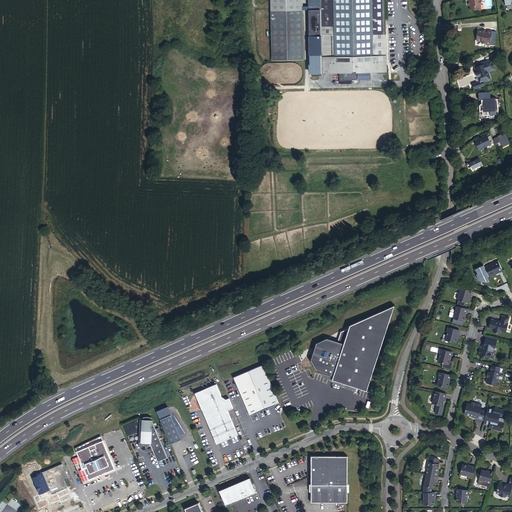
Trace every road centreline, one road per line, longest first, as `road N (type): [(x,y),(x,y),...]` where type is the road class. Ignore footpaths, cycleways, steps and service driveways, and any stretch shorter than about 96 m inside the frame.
road 1 (trunk): [(0,452),(60,412),(511,211)]
road 2 (trunk): [(511,197),(67,395),(0,435)]
road 3 (unclassified): [(437,0),(447,231),(391,418)]
road 4 (unclassified): [(139,511),(335,429),(382,427)]
road 5 (unknown): [(410,81),(353,84),(318,73),(308,52),(310,0)]
road 6 (residential): [(445,430),(475,313),(511,298)]
